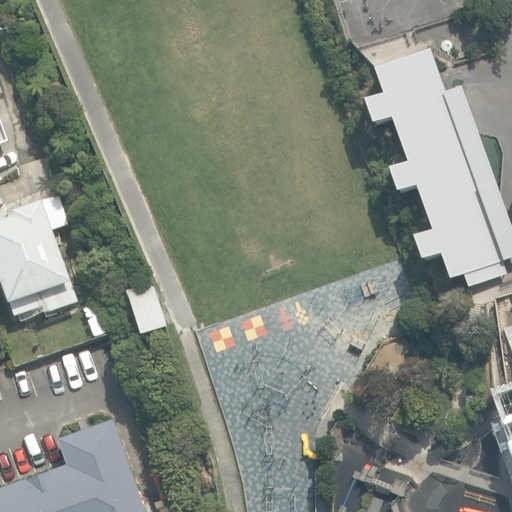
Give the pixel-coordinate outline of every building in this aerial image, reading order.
[(395,93),(451,233),(504,212),(489,173),(494,171),(487,154),(482,156),(473,135),(479,133),(472,115),(466,118),(448,72),(395,93)] [(0,224),(0,272),(17,317),(43,307),(46,314),(78,302),(52,233),(69,226),(58,196),(39,203),(40,207),(18,215),(16,210),(16,209),(7,212),(10,220),(0,224)] [(166,329),(152,282),(127,290),(141,336),(166,329)] [(84,310),(94,338),(108,333),(98,305),(84,310)] [(0,511),(146,511),(115,421),(59,441),(67,466),(0,489),(0,511)]
